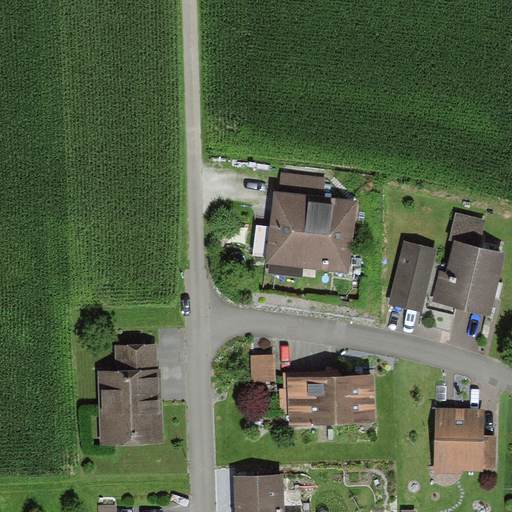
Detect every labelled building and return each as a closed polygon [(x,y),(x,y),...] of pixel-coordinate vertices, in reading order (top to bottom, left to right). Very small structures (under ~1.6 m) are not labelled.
[(348,272),(356,205),(324,201),(327,179),(282,174),(280,196),(277,195),(269,263),(348,272)] [(452,242),(476,248),(482,224),(458,218),(452,242)] [(436,272),(429,300),(485,313),(499,254),(476,248),(452,242),(444,274),(436,272)] [(435,253),(406,245),(391,302),(420,310),(435,253)] [(157,347),(118,347),(118,374),(102,375),(104,444),(162,443),(161,373),(158,373),(157,347)] [(275,356),(252,357),(254,385),(277,383),(275,356)] [(332,378),(287,379),(289,426),(374,423),(372,376),(332,378)] [(436,474),(462,474),(462,472),(483,472),(483,469),(497,469),(497,438),(485,438),(485,410),(437,409),(436,474)] [(235,510),(235,511),(283,511),(283,476),(235,477),(235,510)]
